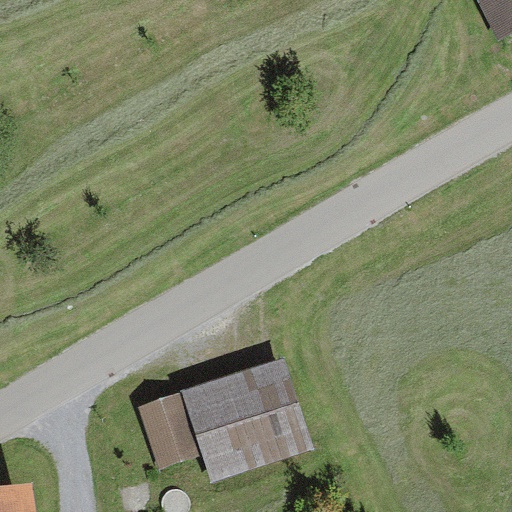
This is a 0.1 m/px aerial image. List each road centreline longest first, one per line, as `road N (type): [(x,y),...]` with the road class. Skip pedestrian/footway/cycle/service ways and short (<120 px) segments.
road 1 (unclassified): [(0,417),(511,121)]
road 2 (track): [(69,376),(73,511)]
